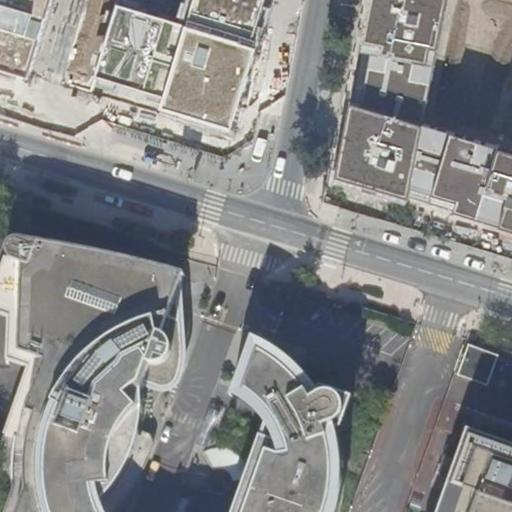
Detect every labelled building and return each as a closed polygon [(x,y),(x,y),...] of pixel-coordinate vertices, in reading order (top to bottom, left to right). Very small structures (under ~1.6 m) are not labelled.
[(445,0),(373,0),(363,49),(372,52),(363,103),(423,119),(445,0)] [(511,150),(351,103),(336,173),(511,224),(511,150)] [(427,208),(423,235),(469,242),(473,214),(427,208)] [(511,234),(503,232),(499,251),(511,254),(511,234)] [(100,511),(104,502),(114,490),(122,480),(130,465),(133,456),(137,445),(141,429),(143,412),(143,390),(152,368),(156,368),(159,368),(162,367),(166,365),(168,363),(173,356),(174,351),(172,345),(168,340),(163,335),(184,278),(185,277),(185,276),(145,265),(119,259),(85,252),(24,241),(17,241),(13,242),(11,244),(8,248),(0,269),(0,314),(7,317),(6,360),(27,367),(3,435),(14,439),(12,453),(11,470),(12,488),(3,511),(335,511),(337,506),(338,497),(340,481),(340,470),(338,453),(336,440),(332,429),(335,428),(342,423),(343,419),(345,415),(345,410),(340,402),(335,398),(331,396),(324,396),(322,397),(317,399),(314,393),(310,389),(304,381),(294,371),(276,357),(264,350),(258,361),(250,363),(245,367),(243,370),(242,376),(243,380),(246,383),(256,392),(248,403),(263,416),(268,423),(274,431),(280,445),(283,455),(285,467),(286,480),(284,492),(280,504),(276,511),(100,511)] [(461,377),(492,385),(500,354),(469,347),(461,377)] [(511,511),(511,452),(467,437),(440,511),(511,511)]
